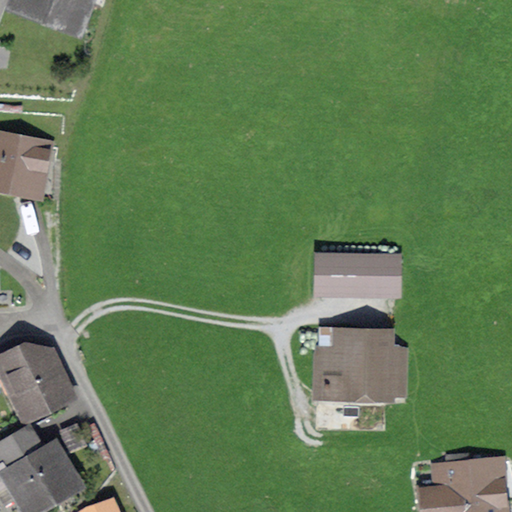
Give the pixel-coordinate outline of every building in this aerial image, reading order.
[(76,22),(84,0),(21,0),(21,1),(76,22)] [(0,181),(38,189),(47,146),(0,136),(0,181)] [(396,292),(396,259),(321,258),(320,291),(396,292)] [(390,349),(391,331),(325,330),(325,349),(319,348),(318,393),(390,394),(390,393),(405,393),(405,350),(390,349)] [(16,346),(0,353),(0,368),(4,378),(8,376),(28,416),(74,394),(57,358),(52,360),(46,348),(25,343),(17,347),(16,346)] [(39,451),(25,429),(1,444),(16,469),(7,475),(29,511),(76,483),(51,443),(39,451)] [(502,511),(498,461),(448,466),(450,488),(426,490),(428,511),(502,511)]
